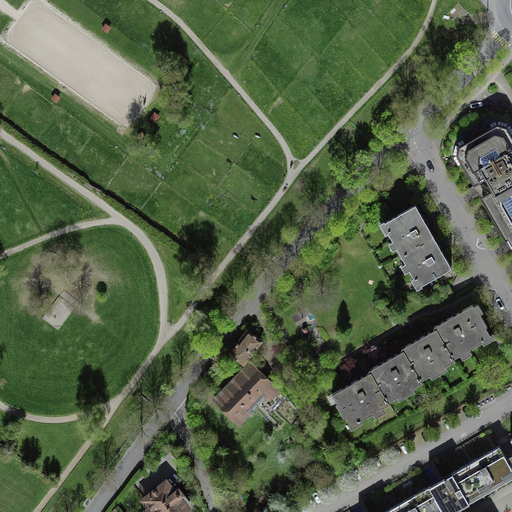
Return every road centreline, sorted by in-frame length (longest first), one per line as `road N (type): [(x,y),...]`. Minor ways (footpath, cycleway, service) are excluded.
road 1 (residential): [(408,133),(298,245),(173,402)]
road 2 (residential): [(511,402),(320,511)]
road 3 (residential): [(408,133),(511,313)]
road 4 (residential): [(511,29),(408,133)]
road 5 (residential): [(173,402),(93,511)]
